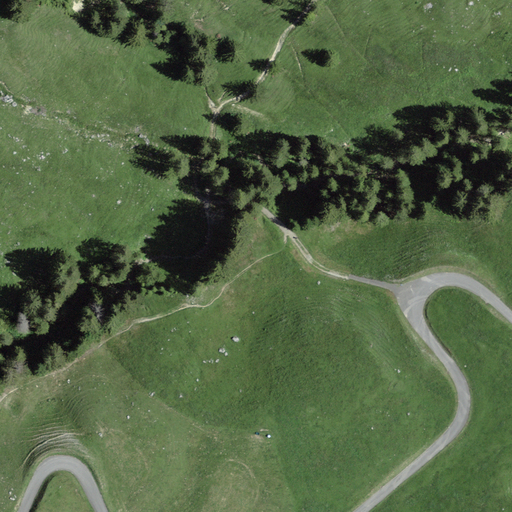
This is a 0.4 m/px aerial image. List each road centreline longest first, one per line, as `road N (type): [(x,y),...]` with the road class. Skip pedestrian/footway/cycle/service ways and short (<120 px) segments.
road 1 (track): [(418,292),(322,268),(197,149),(219,101),(250,88),(316,0)]
road 2 (unclassified): [(511,316),(463,280),(434,281),(418,292),(414,313),(463,388),(462,412),(445,439),(358,511)]
road 3 (unclassified): [(102,511),(83,474),(64,462),(42,471),(23,511)]
